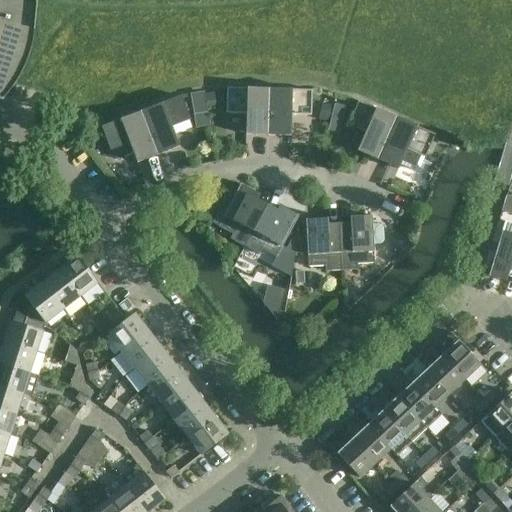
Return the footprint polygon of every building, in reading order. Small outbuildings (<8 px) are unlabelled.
[(36,4),(23,0),(0,0),(0,100),(1,101),(7,94),(12,87),(17,80),(19,76),(23,68),(25,64),(26,60),(28,56),(29,51),(31,43),(32,38),(33,31),(36,4)] [(268,135),(269,89),(247,88),(247,89),(227,88),(226,113),(246,114),(245,135),(268,135)] [(269,89),(268,135),(291,136),(291,115),(311,115),(312,91),(292,90),(269,89)] [(141,112),(158,155),(179,147),(171,127),(190,120),(181,97),(162,104),(162,103),(141,112)] [(377,160),(396,117),(376,108),(376,109),(357,101),(347,124),(365,132),(357,151),(377,160)] [(120,120),(102,127),(114,160),(133,153),(137,163),(158,155),(141,112),(120,120)] [(396,117),(377,160),(398,169),(412,175),(418,172),(424,158),(425,158),(435,135),(417,127),(417,126),(396,117)] [(448,146),(450,141),(452,135),(441,130),(438,136),(436,141),(448,146)] [(244,247),(267,205),(257,200),(259,195),(240,185),(226,211),(220,208),(212,223),(233,234),(230,239),(244,247)] [(267,205),(244,247),(259,255),(261,250),(276,258),(298,216),(279,206),(277,211),(267,205)] [(339,224),(341,271),(358,270),(357,264),(374,263),(373,246),(381,245),(384,242),(383,228),(379,224),(372,225),(372,216),(350,217),(350,223),(339,224)] [(341,271),(339,224),(328,224),(327,219),(305,220),(308,267),(325,266),(325,271),(341,271)] [(502,231),(488,276),(506,282),(507,276),(511,277),(511,224),(505,222),(502,231)] [(98,283),(87,269),(77,256),(59,270),(80,297),(98,283)] [(63,310),(80,297),(59,270),(42,283),(63,310)] [(63,310),(42,283),(24,297),(33,308),(28,312),(27,315),(44,328),(45,324),(63,310)] [(267,286),(262,304),(277,322),(284,290),(267,286)] [(127,299),(118,305),(125,313),(133,307),(127,299)] [(134,314),(126,320),(107,335),(121,352),(148,332),(134,314)] [(36,353),(44,328),(27,315),(23,326),(10,321),(3,343),(36,353)] [(99,321),(105,329),(112,324),(105,316),(99,321)] [(105,329),(99,321),(92,326),(98,334),(105,329)] [(161,349),(148,332),(121,352),(134,369),(161,349)] [(442,355),(464,380),(480,365),(449,332),(442,355)] [(0,364),(29,373),(36,353),(3,343),(0,353),(0,364)] [(134,369),(148,386),(174,366),(161,349),(134,369)] [(450,394),(464,380),(442,355),(427,369),(450,394)] [(87,373),(98,371),(96,363),(85,365),(87,373)] [(29,375),(29,373),(0,364),(0,386),(23,394),(31,397),(37,377),(29,375)] [(148,386),(161,403),(188,383),(174,366),(148,386)] [(427,369),(412,383),(435,408),(450,394),(427,369)] [(98,371),(87,373),(89,382),(100,379),(98,371)] [(201,400),(188,383),(161,403),(174,421),(201,400)] [(435,408),(412,383),(397,397),(426,428),(441,415),(435,408)] [(23,394),(0,386),(0,409),(16,415),(23,394)] [(79,392),(88,399),(93,392),(84,386),(79,392)] [(483,400),(489,406),(497,397),(492,391),(483,400)] [(88,399),(79,392),(74,399),(83,406),(88,399)] [(494,437),(511,420),(511,393),(511,392),(480,421),(494,437)] [(397,397),(382,411),(411,442),(426,428),(397,397)] [(174,421),(187,438),(214,417),(201,400),(174,421)] [(489,406),(483,400),(474,408),(480,414),(489,406)] [(119,416),(125,407),(118,403),(112,411),(119,416)] [(125,407),(119,416),(126,421),(132,412),(125,407)] [(0,409),(0,432),(10,435),(16,437),(18,430),(12,428),(16,415),(0,409)] [(53,429),(62,436),(67,429),(75,418),(63,410),(56,422),(58,423),(53,429)] [(382,411),(367,425),(390,449),(396,456),(411,442),(382,411)] [(187,438),(201,455),(228,434),(214,417),(187,438)] [(453,428),(459,433),(468,425),(462,419),(453,428)] [(509,452),(511,448),(511,420),(494,437),(509,452)] [(375,463),(390,449),(367,425),(352,439),(375,463)] [(459,433),(453,428),(445,436),(450,442),(459,433)] [(62,436),(53,429),(48,436),(57,443),(62,436)] [(105,435),(96,429),(91,436),(100,442),(105,435)] [(144,444),(152,437),(147,431),(139,437),(144,444)] [(0,454),(3,456),(10,435),(0,432),(0,454)] [(152,437),(144,444),(149,451),(158,444),(152,437)] [(375,463),(352,439),(328,444),(328,445),(359,478),(375,463)] [(424,455),(429,461),(438,453),(432,447),(424,455)] [(455,458),(463,466),(469,461),(461,452),(455,458)] [(429,461),(424,455),(415,464),(420,469),(429,461)] [(463,466),(455,458),(449,463),(457,472),(463,466)] [(70,466),(79,472),(84,465),(75,459),(70,466)] [(36,473),(41,466),(32,460),(27,467),(36,473)] [(463,466),(471,475),(477,470),(469,461),(463,466)] [(148,511),(164,500),(144,473),(138,465),(120,479),(126,486),(145,511),(148,511)] [(79,472),(70,466),(66,473),(74,479),(79,472)] [(171,479),(179,473),(174,466),(166,472),(171,479)] [(471,475),(463,466),(457,472),(466,481),(471,475)] [(394,483),(399,489),(408,481),(402,475),(394,483)] [(393,511),(413,511),(428,499),(434,493),(420,478),(414,484),(389,507),(393,511)] [(25,486),(34,492),(39,485),(30,479),(25,486)] [(493,494),(499,489),(491,480),(485,485),(493,494)] [(399,489),(394,483),(385,491),(390,497),(399,489)] [(34,492),(25,486),(20,492),(29,499),(34,492)] [(145,511),(126,486),(109,500),(118,511),(145,511)] [(38,495),(47,501),(51,494),(43,488),(38,495)] [(483,504),(489,498),(481,489),(475,495),(483,504)] [(499,489),(493,494),(501,503),(507,498),(499,489)] [(47,501),(38,495),(33,501),(42,508),(47,501)] [(293,511),(281,496),(260,511),(293,511)] [(489,498),(483,504),(490,511),(491,511),(497,507),(489,498)] [(439,511),(428,499),(413,511),(439,511)] [(118,511),(109,500),(93,511),(118,511)]
